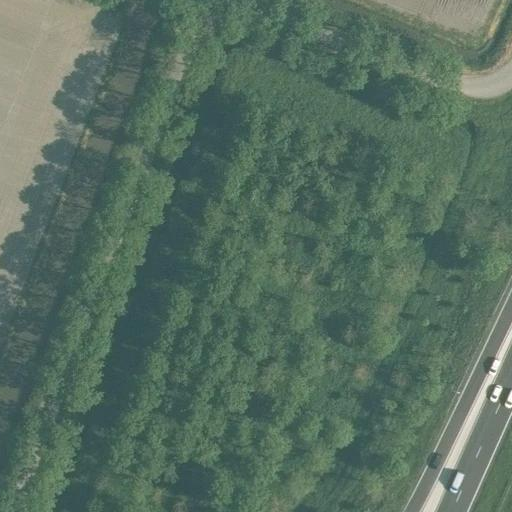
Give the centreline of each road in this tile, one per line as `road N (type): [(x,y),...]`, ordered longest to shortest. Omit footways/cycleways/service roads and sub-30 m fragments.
road 1 (unclassified): [(11,511),(203,0)]
road 2 (unclassified): [(238,0),(468,83),(511,73)]
road 3 (motorway): [(511,299),(405,511)]
road 4 (motorway): [(511,370),(449,511)]
